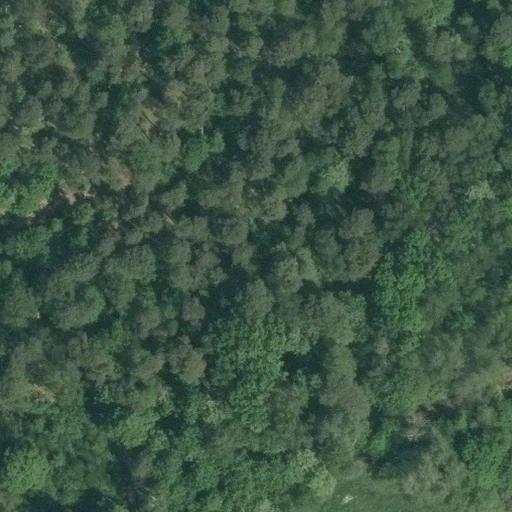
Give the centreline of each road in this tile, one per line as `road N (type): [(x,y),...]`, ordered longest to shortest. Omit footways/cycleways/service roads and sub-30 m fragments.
road 1 (track): [(126,511),(242,331),(429,240),(469,165),(511,119)]
road 2 (track): [(242,331),(151,342),(0,266)]
